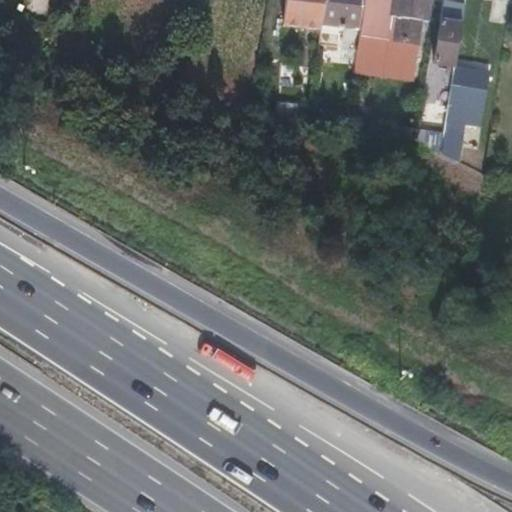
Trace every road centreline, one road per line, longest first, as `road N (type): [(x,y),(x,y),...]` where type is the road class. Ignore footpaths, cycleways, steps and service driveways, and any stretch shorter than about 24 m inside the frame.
road 1 (motorway): [(511,483),(0,196)]
road 2 (motorway): [(350,511),(0,283)]
road 3 (motorway): [(0,400),(167,511)]
